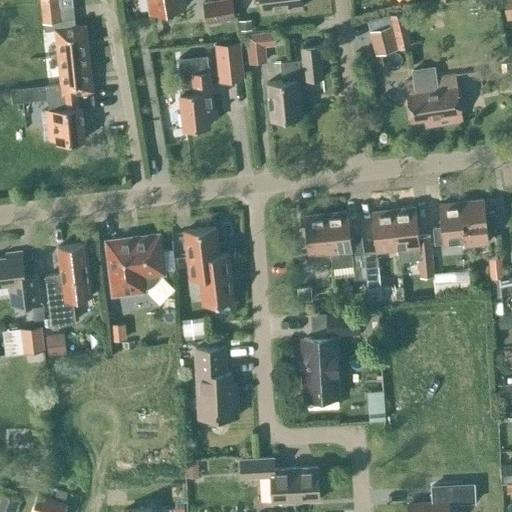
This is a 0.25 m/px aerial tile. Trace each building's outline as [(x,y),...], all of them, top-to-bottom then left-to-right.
[(42,0),(45,31),(55,30),(60,83),(46,85),(47,99),(48,110),(53,109),(56,139),(56,141),(85,138),(83,123),(82,108),(94,106),(93,91),(86,25),(75,26),(72,0),(42,0)] [(147,0),(149,12),(185,6),(184,0),(147,0)] [(206,22),(234,17),(231,0),(213,0),(203,2),(206,22)] [(260,0),(262,12),(301,7),(299,0),(260,0)] [(251,18),(238,20),(239,30),(252,29),(251,18)] [(373,30),(378,53),(398,48),(392,25),(373,30)] [(245,34),(248,61),(266,60),(265,45),(275,44),(274,31),(245,34)] [(239,41),(215,44),(219,81),(243,78),(239,41)] [(297,80),(322,78),(319,46),(301,48),(302,60),(284,62),(286,80),(267,82),(271,118),(301,115),(297,80)] [(207,55),(178,58),(182,93),(179,93),(183,128),(210,125),(209,117),(214,116),(209,71),(207,55)] [(413,80),(404,81),(410,122),(423,120),(424,127),(462,121),(455,74),(435,77),(434,67),(412,70),(413,80)] [(464,223),(494,220),(493,211),(485,212),(483,200),(462,203),(464,223)] [(441,226),(433,227),(435,243),(465,240),(466,240),(464,223),(462,203),(439,205),(441,226)] [(429,234),(418,235),(415,208),(393,210),(397,248),(398,260),(418,258),(419,276),(434,275),(429,234)] [(397,248),(393,210),(371,212),(375,250),(397,248)] [(347,212),(326,214),(330,252),(331,266),(352,264),(354,279),(366,278),(378,277),(375,253),(363,254),(363,245),(351,247),(347,212)] [(330,252),(326,214),(304,217),(308,254),(330,252)] [(494,220),(464,223),(466,240),(465,240),(465,244),(488,241),(487,229),(495,228),(494,220)] [(202,303),(234,299),(228,253),(218,254),(215,227),(183,230),(189,277),(199,276),(202,303)] [(158,234),(106,240),(113,294),(143,290),(143,286),(147,285),(149,285),(151,283),(154,281),(155,280),(156,278),(157,276),(158,273),(163,272),(158,234)] [(91,295),(85,243),(57,246),(61,274),(45,276),(51,324),(75,321),(72,297),(91,295)] [(12,304),(39,301),(36,273),(24,275),(21,251),(6,253),(7,257),(0,257),(0,285),(9,285),(12,304)] [(503,276),(501,257),(487,259),(490,278),(503,276)] [(379,291),(378,278),(367,279),(369,305),(402,302),(401,289),(379,291)] [(505,278),(494,278),(496,293),(496,295),(506,294),(506,292),(505,278)] [(469,280),(434,283),(435,293),(470,290),(469,280)] [(297,287),(298,301),(312,300),(311,286),(297,287)] [(42,306),(32,307),(34,320),(44,318),(42,306)] [(358,312),(327,314),(328,331),(359,330),(378,329),(377,309),(358,310),(358,312)] [(511,315),(495,316),(496,328),(511,327),(511,315)] [(198,316),(178,319),(181,340),(201,337),(198,316)] [(122,324),(111,324),(112,340),(123,339),(122,324)] [(41,326),(20,328),(23,352),(44,349),(41,326)] [(46,335),(48,355),(62,353),(60,334),(46,335)] [(312,338),(303,338),(306,398),(338,396),(334,336),(312,338)] [(237,416),(235,383),(231,383),(230,371),(225,372),(223,346),(195,348),(199,418),(237,416)] [(511,383),(499,384),(501,401),(511,400),(511,383)] [(387,411),(387,389),(372,389),(372,411),(387,411)] [(319,499),(317,466),(274,469),(273,457),(240,459),(241,477),(270,476),(272,502),(319,499)] [(198,460),(185,461),(185,477),(199,477),(198,460)] [(511,465),(501,466),(502,481),(511,480),(511,465)] [(408,511),(447,511),(447,503),(455,502),(454,484),(431,485),(432,502),(408,504),(408,511)] [(58,489),(56,496),(65,499),(67,492),(58,489)] [(64,511),(67,505),(36,494),(30,511),(64,511)] [(3,497),(0,506),(0,510),(5,511),(12,511),(16,501),(3,497)]
